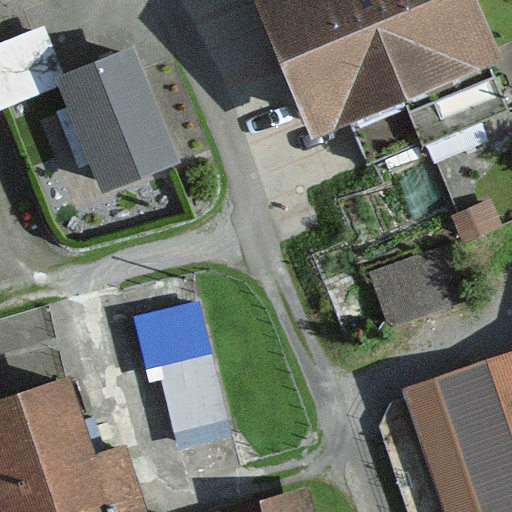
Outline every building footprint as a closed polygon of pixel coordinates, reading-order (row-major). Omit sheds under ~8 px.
[(466,0),(270,0),(314,110),(349,96),(372,155),(507,103),(466,0)] [(46,89),(85,196),(165,167),(126,60),(46,89)] [(395,325),(464,301),(446,250),(377,274),(395,325)] [(149,302),(173,444),(233,434),(210,292),(149,302)] [(511,354),(424,384),(467,511),(486,511),(511,503),(511,354)] [(0,402),(0,511),(133,511),(114,442),(70,455),(51,388),(0,402)] [(267,511),(239,511),(322,511),(320,473),(265,476),(267,511)]
